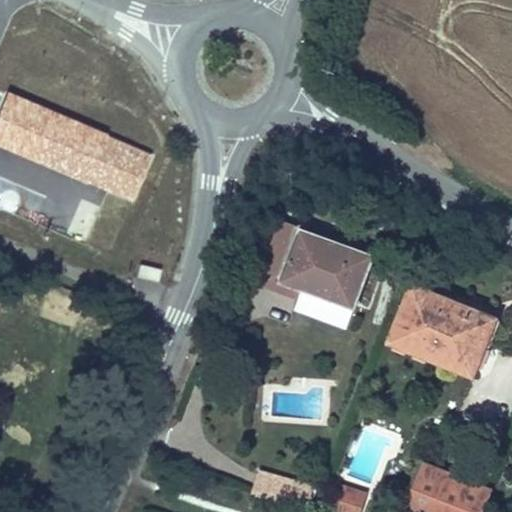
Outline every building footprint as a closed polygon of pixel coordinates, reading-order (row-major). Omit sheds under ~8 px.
[(272,228),(258,281),(349,306),(363,252),(272,228)] [(160,269),(136,265),(134,279),(157,283),(160,269)] [(349,306),(258,281),(254,296),(287,303),(286,311),(344,327),(349,306)] [(412,287),(392,344),(470,375),(491,319),(412,287)] [(484,511),(490,496),(425,471),(412,511),(484,511)] [(260,476),(253,498),(279,505),(281,497),(304,505),(309,490),(260,476)] [(314,508),(319,493),(309,490),(304,505),(314,508)] [(353,511),(358,496),(345,492),(339,511),(353,511)] [(360,511),(364,498),(358,496),(353,511),(360,511)]
